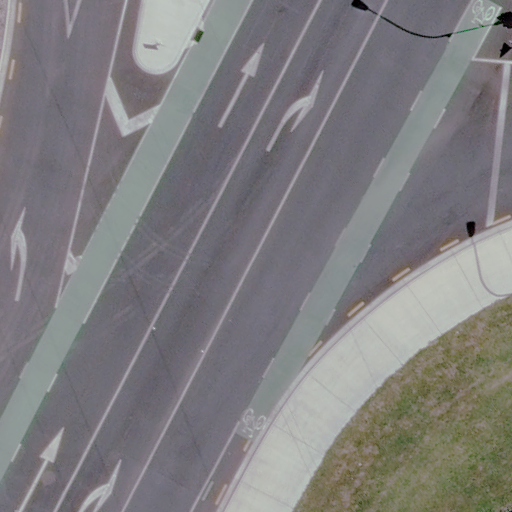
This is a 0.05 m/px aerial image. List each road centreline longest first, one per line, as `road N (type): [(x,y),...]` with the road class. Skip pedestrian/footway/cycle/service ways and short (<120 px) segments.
road 1 (secondary): [(130,426),(353,0)]
road 2 (secondary): [(511,151),(431,176),(357,217),(255,293),(130,426)]
road 3 (secondary): [(0,382),(60,102),(72,0)]
